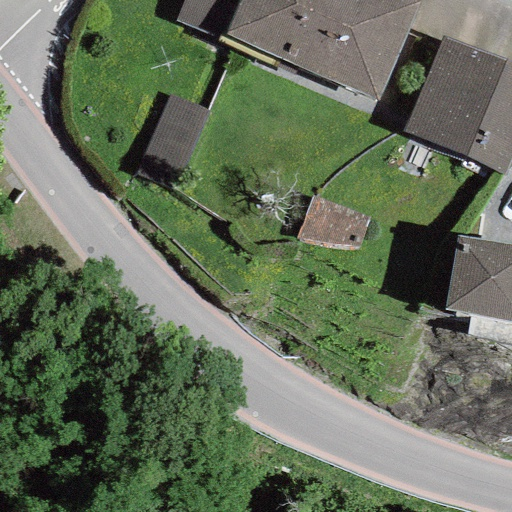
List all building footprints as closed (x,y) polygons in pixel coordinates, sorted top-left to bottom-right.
[(224,35),(239,0),(184,0),(175,21),(222,40),(224,35)] [(239,0),(224,35),(377,103),(419,2),(415,0),(414,0),(239,0)] [(511,66),(442,36),(402,132),(503,175),(511,153),(511,66)] [(173,194),(209,113),(168,95),(132,177),(173,194)] [(358,247),(370,216),(312,196),(296,239),(358,247)] [(511,245),(456,236),(444,311),(511,323),(511,245)]
